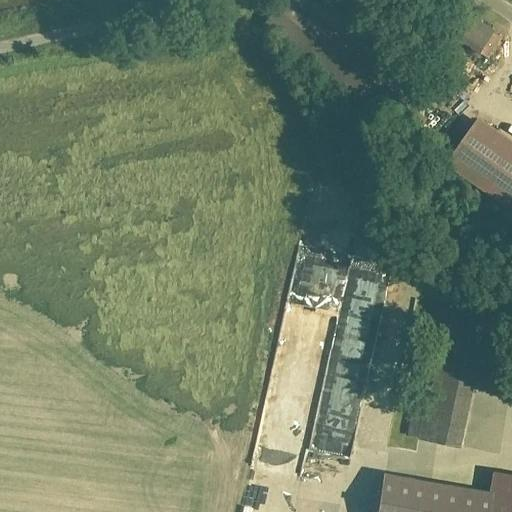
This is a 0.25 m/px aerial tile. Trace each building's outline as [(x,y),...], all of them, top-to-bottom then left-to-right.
[(297,0),(287,0),(272,19),(358,90),(378,66),(297,0)] [(511,212),(511,143),(475,116),(441,163),(511,213),(511,212)] [(308,253),(297,305),(343,315),(339,334),(363,339),(366,327),(375,329),(388,270),(308,253)] [(485,314),(441,306),(413,452),(456,461),(485,314)] [(511,511),(511,424),(502,422),(489,495),(486,511),(511,511)] [(486,511),(489,495),(378,476),(371,511),(486,511)]
